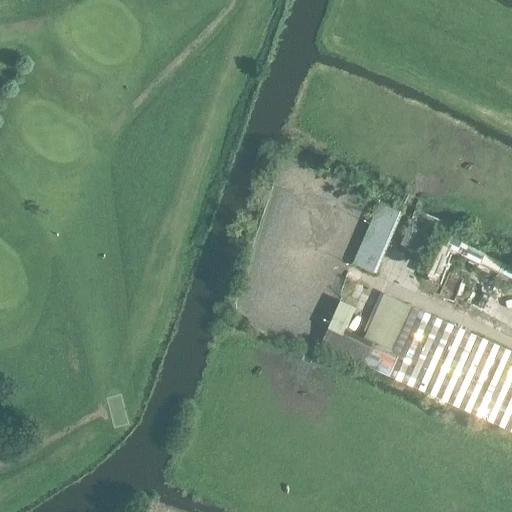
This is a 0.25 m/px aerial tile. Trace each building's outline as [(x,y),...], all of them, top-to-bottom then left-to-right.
[(379,200),(355,262),(377,271),(401,209),(379,200)] [(412,219),(400,244),(424,256),(435,230),(412,219)] [(441,244),(426,281),(435,285),(450,248),(441,244)] [(390,375),(419,310),(392,298),(371,345),(363,362),(390,375)] [(511,351),(419,310),(390,375),(389,376),(511,431),(511,351)] [(363,362),(371,345),(328,327),(321,345),(363,362)]
